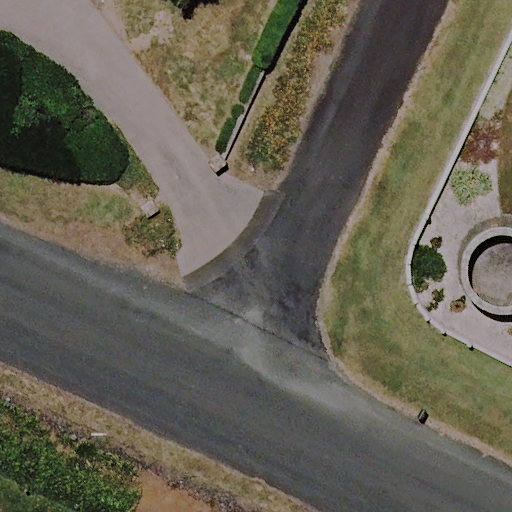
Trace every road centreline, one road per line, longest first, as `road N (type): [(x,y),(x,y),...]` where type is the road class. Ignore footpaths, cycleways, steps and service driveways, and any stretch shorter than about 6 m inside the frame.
road 1 (residential): [(228,385),(409,0)]
road 2 (residential): [(474,511),(228,385)]
road 3 (residential): [(228,385),(0,292)]
